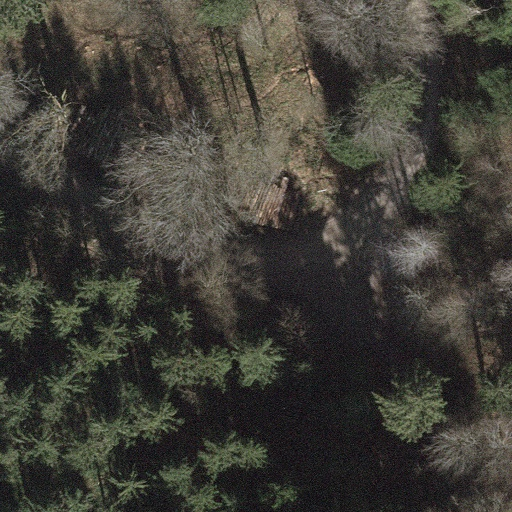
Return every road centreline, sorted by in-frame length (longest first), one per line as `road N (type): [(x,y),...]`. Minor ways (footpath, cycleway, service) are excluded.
road 1 (track): [(0,145),(126,228),(182,249),(247,264),(339,250)]
road 2 (track): [(339,250),(484,511)]
road 3 (track): [(339,250),(419,166),(433,118),(435,56),(412,0)]
